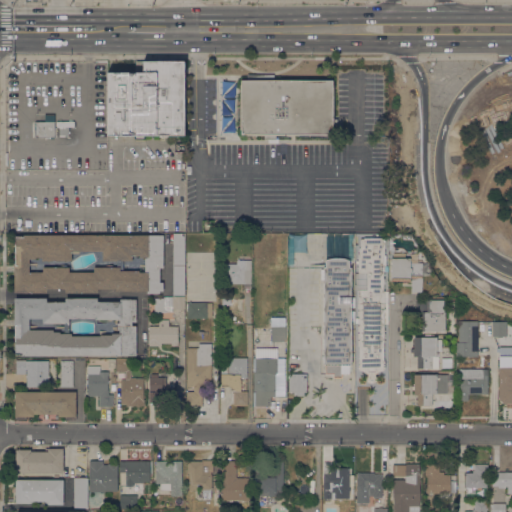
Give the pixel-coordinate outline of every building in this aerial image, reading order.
[(185,61),(185,135),(144,135),(144,138),(136,138),(136,135),(107,135),(107,72),(135,72),(135,61),(185,61)] [(241,80),(247,80),(247,74),(274,74),(274,80),(332,80),(332,118),(338,118),(338,124),(332,124),(333,134),(326,134),(326,135),(276,135),(276,139),(264,139),(264,135),(247,135),(247,134),(241,134),(241,80)] [(45,114),(54,115),(54,123),(45,123),(45,114)] [(54,123),(54,127),(57,127),(57,137),(35,137),(35,123),(45,123),(54,123)] [(68,127),(68,136),(59,136),(59,127),(68,127)] [(173,296),(173,234),(185,234),(184,296),(173,296)] [(381,237),(381,239),(383,239),(383,234),(388,234),(388,239),(385,239),(385,248),(384,248),(384,255),(383,255),(383,266),(384,266),(387,266),(388,271),(383,271),(383,278),(384,278),(384,283),(383,283),(383,290),(384,290),(384,303),(387,303),(388,323),(383,323),(383,328),(385,331),(383,332),(383,333),(385,333),(385,338),(384,338),(384,340),(385,340),(384,345),(384,361),(384,362),(384,369),(383,369),(383,370),(380,370),(380,371),(377,371),(377,373),(375,374),(375,376),(377,376),(377,382),(374,382),(372,383),(369,382),(367,381),(367,380),(367,374),(365,373),(365,372),(361,370),(359,370),(359,368),(358,368),(358,362),(358,360),(359,360),(359,345),(358,345),(358,340),(359,340),(359,338),(358,338),(358,333),(359,333),(359,331),(357,331),(357,326),(359,326),(359,323),(358,323),(358,322),(356,321),(356,319),(358,319),(358,318),(359,318),(359,316),(358,316),(358,311),(359,311),(359,308),(357,308),(357,303),(358,303),(358,294),(355,294),(355,273),(358,273),(358,263),(356,263),(356,261),(358,261),(358,253),(359,253),(359,248),(360,248),(360,239),(363,239),(363,237),(381,237)] [(147,293),(147,291),(116,291),(116,289),(97,289),(97,292),(65,292),(65,288),(47,288),(47,292),(14,292),(14,265),(15,265),(15,236),(23,236),(23,235),(163,235),(163,268),(160,268),(160,282),(163,282),(163,291),(159,291),(159,293),(147,293)] [(393,258),(393,253),(405,253),(405,258),(410,258),(410,263),(422,263),(422,292),(411,291),(411,281),(406,281),(406,282),(401,282),(401,281),(391,281),(391,258),(393,258)] [(323,365),(323,267),(325,267),(325,260),(332,258),(338,258),(344,258),(349,260),(349,267),(351,267),(351,371),(349,371),(349,374),(342,374),(342,378),(333,378),(333,374),(325,374),(325,365),(323,365)] [(236,263),(236,260),(244,260),(244,264),(251,264),(251,283),(227,283),(227,275),(226,275),(226,272),(227,272),(227,263),(236,263)] [(184,296),(184,309),(164,309),(164,296),(173,296),(184,296)] [(21,356),(21,354),(15,354),(15,325),(14,325),(14,298),(46,298),(46,302),(65,302),(65,298),(97,298),(97,302),(120,302),(120,299),(136,299),(136,343),(121,343),(121,355),(21,356)] [(427,312),(427,298),(443,298),(443,312),(445,312),(445,331),(422,331),(422,312),(427,312)] [(207,318),(187,318),(187,302),(206,302),(206,303),(211,303),(211,317),(207,317),(207,318)] [(173,325),(173,312),(157,312),(158,325),(173,325)] [(477,321),(477,356),(456,356),(456,342),(458,342),(458,321),(477,321)] [(506,322),(506,336),(493,336),(493,322),(506,322)] [(178,343),(164,343),(164,326),(178,326),(178,343)] [(286,326),(286,341),(271,341),(271,326),(286,326)] [(441,337),(441,351),(436,351),(436,356),(438,356),(438,368),(417,368),(417,357),(413,357),(414,337),(441,337)] [(198,348),(198,343),(211,343),(211,386),(202,386),(202,405),(187,406),(187,391),(193,391),(193,386),(187,386),(187,348),(198,348)] [(506,345),(506,352),(510,352),(510,347),(511,347),(511,388),(506,388),(506,385),(504,385),(504,382),(499,382),(499,378),(500,373),(498,373),(498,367),(499,367),(499,363),(498,363),(499,345),(506,345)] [(275,375),(275,396),(271,396),(271,406),(264,406),(264,407),(261,407),(261,406),(255,406),(255,391),(253,391),(253,371),(255,371),(255,358),(256,346),(277,346),(276,358),(277,358),(277,372),(275,375)] [(107,358),(115,358),(115,368),(107,368),(107,358)] [(221,386),(221,366),(228,366),(228,358),(247,358),(247,378),(241,378),(241,379),(246,378),(246,389),(241,389),(241,391),(247,391),(247,405),(233,405),(233,391),(234,391),(234,390),(230,390),(230,387),(229,387),(229,386),(221,386)] [(131,359),(132,371),(130,371),(130,377),(135,377),(135,378),(143,378),(143,399),(144,399),(144,406),(121,406),(121,379),(125,379),(125,371),(116,371),(116,359),(131,359)] [(48,380),(51,380),(51,386),(27,386),(26,373),(16,374),(16,360),(25,360),(25,361),(48,361),(48,380)] [(73,360),(73,386),(67,386),(60,386),(60,360),(73,360)] [(87,366),(100,366),(100,371),(108,371),(108,389),(109,389),(109,394),(113,394),(113,406),(99,405),(99,396),(87,395),(87,383),(86,383),(86,380),(87,380),(87,366)] [(487,369),(487,394),(468,394),(468,401),(459,401),(459,369),(487,369)] [(166,386),(163,386),(163,389),(174,389),(174,401),(159,401),(159,413),(149,413),(149,391),(150,391),(150,371),(157,371),(157,377),(166,377),(166,386)] [(306,373),(306,392),(304,392),(304,396),(293,396),(293,392),(289,392),(288,374),(306,373)] [(447,374),(447,393),(432,393),(432,405),(417,405),(417,393),(414,393),(414,389),(412,389),(412,386),(414,386),(414,374),(447,374)] [(76,391),(76,419),(66,419),(66,417),(58,417),(58,414),(33,414),(33,416),(22,416),(22,419),(15,419),(15,410),(15,392),(76,391)] [(16,449),(30,449),(30,451),(48,451),(48,448),(63,448),(63,473),(16,473),(16,449)] [(92,491),(89,491),(89,460),(103,460),(103,464),(117,464),(118,491),(104,491),(92,492),(92,491)] [(188,489),(189,473),(187,473),(187,461),(201,461),(201,460),(213,460),(212,472),(211,472),(211,474),(212,474),(211,489),(211,497),(202,497),(202,491),(200,491),(200,489),(188,489)] [(149,481),(144,481),(144,482),(133,482),(133,486),(126,486),(126,472),(120,472),(120,461),(149,461),(149,481)] [(182,461),(181,495),(170,495),(170,490),(160,490),(160,483),(155,483),(156,461),(182,461)] [(221,487),(220,487),(220,483),(221,483),(221,482),(220,482),(220,478),(221,478),(221,464),(220,464),(220,461),(237,461),(237,463),(236,463),(236,478),(250,478),(250,500),(221,500),(221,487)] [(283,492),(277,492),(277,496),(258,496),(258,492),(257,492),(257,476),(268,476),(268,461),(283,461),(283,492)] [(331,462),(331,472),(341,472),(341,474),(349,474),(349,488),(350,488),(350,491),(348,491),(348,492),(331,492),(331,498),(323,498),(323,462),(331,462)] [(465,473),(472,473),(472,470),(474,470),(474,464),(488,464),(488,472),(486,472),(486,487),(477,487),(477,489),(475,489),(475,492),(467,492),(467,487),(465,487),(465,473)] [(412,480),(412,478),(405,478),(406,465),(419,465),(419,506),(409,506),(409,511),(393,511),(393,480),(412,480)] [(427,477),(425,477),(425,465),(439,465),(439,472),(443,472),(443,474),(450,474),(450,498),(440,499),(440,493),(427,493),(427,477)] [(511,493),(507,493),(507,486),(505,486),(505,487),(498,487),(498,486),(492,486),(492,472),(511,472),(511,493)] [(374,473),(382,473),(381,497),(373,497),(373,495),(368,495),(368,504),(357,503),(357,473),(374,473)] [(87,478),(87,508),(74,509),(74,478),(87,478)] [(63,480),(63,504),(47,504),(47,502),(31,501),(31,503),(15,503),(16,479),(63,480)] [(137,495),(137,508),(120,508),(120,495),(137,495)] [(472,511),(472,509),(474,509),(474,500),(488,500),(488,509),(486,509),(486,511),(465,511),(472,511)] [(505,503),(505,511),(492,511),(492,503),(505,503)]
